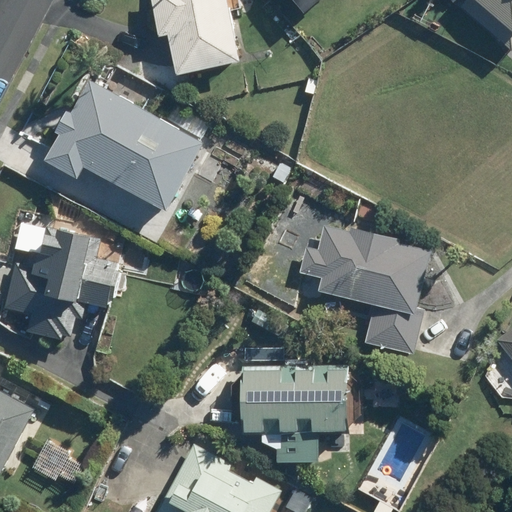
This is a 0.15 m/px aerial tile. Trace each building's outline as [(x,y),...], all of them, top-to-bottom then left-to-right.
[(160,0),(168,31),(177,29),(185,68),(247,53),(234,0),(160,0)] [(511,42),(511,0),(469,0),(466,3),(511,42)] [(66,129),(53,154),(86,171),(92,161),(176,204),(211,136),(94,76),(77,110),(71,108),(61,127),(66,129)] [(312,76),(309,90),(317,92),(320,78),(312,76)] [(325,286),(381,300),(370,339),(419,352),(430,307),(422,304),(437,249),(402,240),(403,235),(357,224),(356,229),(330,223),(323,247),(311,244),(305,268),(329,274),(325,286)] [(20,259),(10,304),(37,309),(34,327),(68,335),(69,330),(78,332),(82,313),(88,315),(92,298),(115,303),(123,258),(102,253),(106,237),(50,225),(41,264),(20,259)] [(147,246),(127,243),(124,268),(144,270),(147,246)] [(294,291),(277,282),(269,294),(288,304),(294,291)] [(277,317),(272,327),(285,333),(290,323),(277,317)] [(511,331),(503,338),(511,349),(511,331)] [(271,359),(288,359),(288,346),(271,347),(271,359)] [(250,427),(283,427),(283,458),(325,458),(324,426),(354,426),(354,363),(251,363),(250,427)] [(0,384),(0,467),(6,470),(40,404),(0,384)] [(21,453),(31,459),(27,466),(60,485),(77,456),(44,437),(42,441),(31,435),(21,453)] [(199,438),(159,511),(273,511),(287,488),(261,475),(258,481),(232,468),(237,458),(199,438)]
